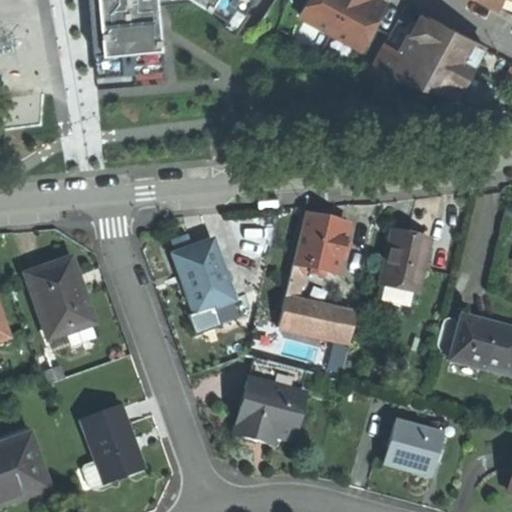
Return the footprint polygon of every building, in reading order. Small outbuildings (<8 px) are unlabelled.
[(89,0),(100,87),(169,81),(161,0),(201,0),(241,27),(248,15),(256,0),(89,0)] [(306,0),(298,15),(365,51),(391,0),(306,0)] [(479,0),(496,8),(499,0),(479,0)] [(451,29),(420,13),(410,34),(472,66),(482,45),(451,29)] [(457,95),(472,66),(410,34),(402,50),(389,75),(457,95)] [(370,69),(389,75),(402,50),(385,42),(370,69)] [(0,126),(45,122),(41,90),(0,94),(0,126)] [(327,220),(305,215),(294,263),(335,273),(346,224),(327,220)] [(410,237),(392,232),(380,279),(418,289),(429,242),(410,237)] [(193,248),(173,255),(195,315),(233,301),(211,241),(193,248)] [(43,269),(23,276),(47,339),(66,332),(89,323),(92,322),(69,260),(43,269)] [(288,282),(284,301),(295,303),(300,285),(288,282)] [(295,303),(284,301),(278,327),(349,343),(355,316),(295,303)] [(511,329),(487,323),(462,317),(451,361),(511,375),(511,329)] [(95,337),(89,323),(66,332),(72,346),(95,337)] [(47,374),(50,383),(64,379),(61,369),(47,374)] [(307,396),(248,381),(236,425),(240,425),(237,438),(256,443),(273,447),(276,435),(295,440),(307,396)] [(120,407),(82,421),(98,464),(105,484),(124,477),(143,470),(120,407)] [(442,436),(394,423),(383,465),(403,470),(431,477),(442,436)] [(28,434),(0,444),(0,505),(48,487),(28,434)] [(90,490),(105,484),(98,464),(83,469),(90,490)]
